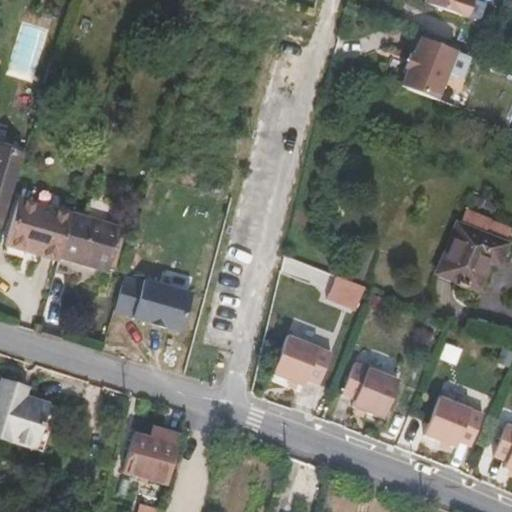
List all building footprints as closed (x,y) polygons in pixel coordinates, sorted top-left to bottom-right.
[(453,0),(411,0),(449,13),(453,0)] [(453,109),(471,60),(418,41),(412,58),(409,57),(404,72),(407,73),(400,90),(453,109)] [(0,222),(21,153),(0,146),(0,222)] [(19,201),(6,245),(59,261),(60,257),(72,217),(19,201)] [(510,229),(465,212),(460,225),(504,242),(510,229)] [(107,271),(119,230),(72,217),(60,257),(107,271)] [(502,260),(508,244),(504,242),(460,225),(456,223),(436,274),(478,291),(492,256),(502,260)] [(114,309),(179,332),(192,296),(144,278),(143,283),(125,277),(114,309)] [(330,302),(360,314),(370,290),(340,278),(330,302)] [(319,389),(331,356),(286,339),(272,379),(303,390),(305,384),(319,389)] [(384,421),(398,381),(354,365),(342,398),(355,402),(352,409),(384,421)] [(1,382),(0,385),(0,439),(22,447),(25,439),(45,445),(57,408),(24,397),(26,390),(1,382)] [(473,445),(485,412),(441,395),(425,436),(456,448),(459,440),(473,445)] [(511,469),(511,422),(508,421),(496,454),(509,458),(506,467),(511,469)] [(134,436),(124,473),(165,485),(178,438),(152,431),(150,439),(134,436)] [(22,447),(42,453),(45,445),(25,439),(22,447)]
